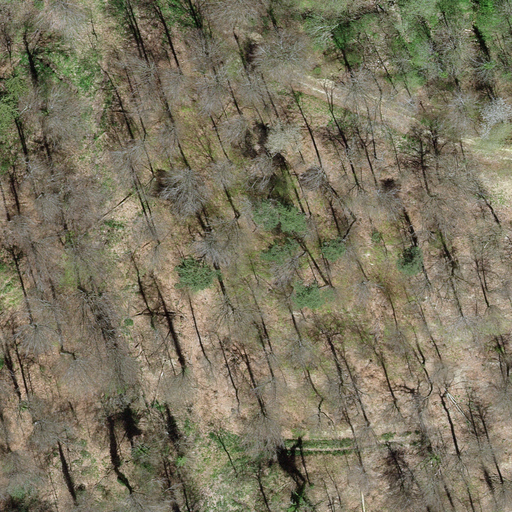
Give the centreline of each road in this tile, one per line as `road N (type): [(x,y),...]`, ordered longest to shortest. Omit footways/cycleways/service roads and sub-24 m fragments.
road 1 (track): [(198,0),(281,73),(449,149),(511,162)]
road 2 (track): [(481,430),(254,447),(217,466),(173,511)]
